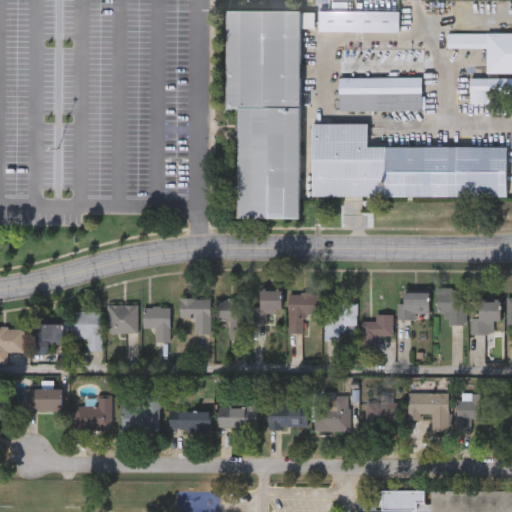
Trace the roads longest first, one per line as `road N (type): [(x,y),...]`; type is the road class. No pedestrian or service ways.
road 1 (residential): [(511,472),(54,465),(25,456)]
road 2 (tertiary): [(511,246),(201,247)]
road 3 (tertiary): [(201,247),(0,287)]
